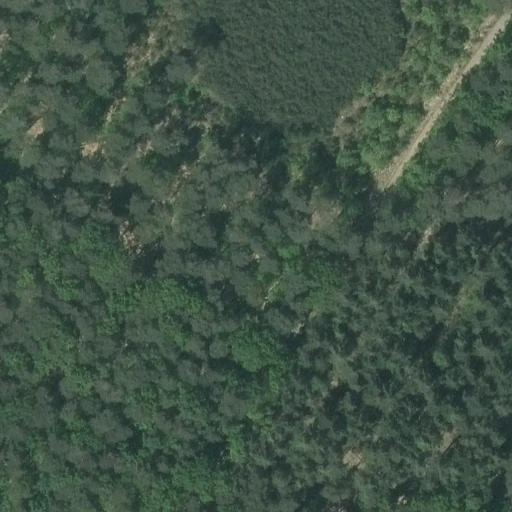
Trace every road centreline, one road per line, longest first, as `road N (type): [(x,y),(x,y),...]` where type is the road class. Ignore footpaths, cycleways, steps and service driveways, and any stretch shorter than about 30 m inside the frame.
road 1 (track): [(511,1),(284,339)]
road 2 (track): [(169,511),(284,339)]
